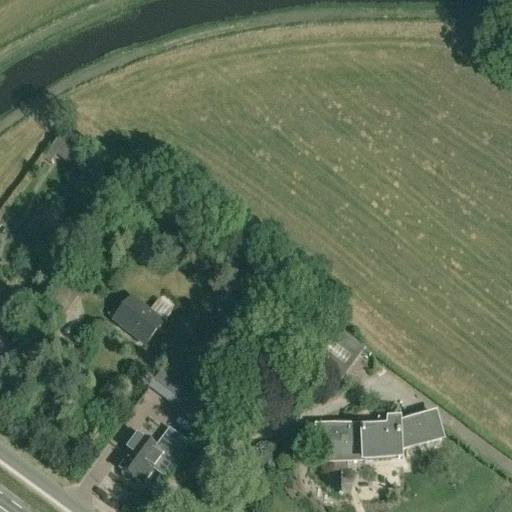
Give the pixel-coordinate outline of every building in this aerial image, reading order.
[(78,155),(59,139),(50,150),(70,166),(78,155)] [(161,326),(169,315),(155,305),(147,315),(129,301),(117,316),(112,312),(107,319),(112,323),(144,348),(161,326)] [(338,383),(361,352),(322,322),(298,354),(338,383)] [(165,366),(147,391),(199,429),(217,404),(165,366)] [(401,451),(442,440),(436,416),(401,426),(401,421),(381,422),(381,428),(319,429),(320,462),(402,460),(401,451)] [(188,446),(168,432),(154,451),(134,437),(117,460),(124,465),(119,472),(121,473),(121,479),(124,482),(131,480),(133,482),(135,480),(142,485),(152,472),(163,480),(188,446)]
